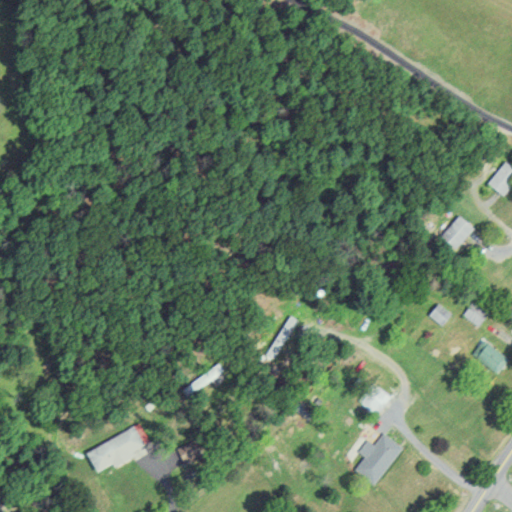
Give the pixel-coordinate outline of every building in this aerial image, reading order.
[(495,196),(511,179),(511,171),(503,161),(481,181),(495,196)] [(470,230),(456,215),(435,236),(450,250),(470,230)] [(486,312),(470,300),(459,315),(476,327),(486,312)] [(450,315),(436,303),(425,314),(439,326),(450,315)] [(296,327),(284,320),(263,355),(275,362),(296,327)] [(493,374),(505,359),(483,341),(471,355),(493,374)] [(372,413),(386,396),(370,383),(356,400),(372,413)] [(82,449),(91,473),(129,458),(125,447),(132,444),(127,432),(82,449)] [(363,440),(354,452),(360,457),(350,470),(371,485),(398,448),(379,433),(370,445),(363,440)]
